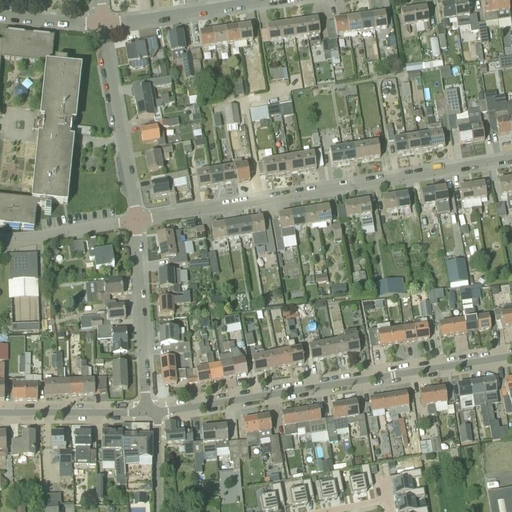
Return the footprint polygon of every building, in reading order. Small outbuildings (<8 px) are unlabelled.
[(481,0),(483,10),(485,23),(498,21),(494,0),(481,0)] [(511,19),(510,20),(507,0),(494,0),(498,21),(499,29),(511,27),(511,30),(511,19)] [(470,26),(468,12),(466,2),(453,4),(456,19),(463,18),(464,26),(470,26)] [(440,6),(444,29),(449,29),(448,21),(456,19),(453,4),(440,6)] [(430,32),(428,18),(426,8),(413,10),(416,26),(423,25),(424,33),(430,32)] [(408,27),(416,26),(413,10),(400,12),(404,36),(409,35),(408,27)] [(384,14),(371,16),(374,32),(387,30),(384,14)] [(361,33),(374,32),(371,16),(359,17),(361,33)] [(359,17),(346,19),(349,35),(361,33),(359,17)] [(334,21),(335,31),(336,37),(349,35),(346,19),(334,21)] [(304,22),(307,38),(307,40),(309,40),(310,48),(315,47),(314,45),(319,44),(317,36),(320,36),(317,20),(304,22)] [(294,40),(307,38),(304,22),(292,24),(294,40)] [(477,25),(480,45),(488,44),(485,23),(477,25)] [(292,24),(279,26),(282,41),(294,40),(292,24)] [(237,28),(240,44),(252,42),(250,26),(237,28)] [(266,27),(268,37),(269,43),(282,41),(279,26),(266,27)] [(461,29),(463,40),(467,40),(467,35),(472,34),(471,27),(461,29)] [(225,30),(227,46),(240,44),(237,28),(225,30)] [(212,32),(215,48),(227,46),(225,30),(212,32)] [(215,48),(212,32),(199,34),(202,50),(215,48)] [(1,56),(13,57),(51,61),(52,61),(52,59),(54,40),(50,40),(48,38),(43,37),(41,38),(40,38),(39,37),(34,36),(32,38),(25,37),(23,35),(18,34),(16,35),(15,35),(14,34),(9,33),(6,36),(3,35),(1,56)] [(170,44),(171,53),(184,51),(182,34),(168,36),(169,39),(167,39),(168,44),(170,44)] [(446,49),(444,36),(438,37),(440,50),(446,49)] [(128,64),(128,63),(129,68),(132,70),(141,69),(139,61),(144,60),(143,53),(157,50),(156,38),(131,43),(130,43),(129,43),(130,44),(130,46),(127,47),(125,48),(128,64)] [(330,53),(337,52),(335,39),(328,40),(330,53)] [(323,54),(330,53),(328,40),(321,42),(323,54)] [(431,41),(432,58),(440,58),(438,40),(431,41)] [(190,56),(194,78),(201,77),(199,61),(201,61),(200,50),(190,51),(190,56)] [(194,79),(194,78),(190,56),(182,57),(185,80),(194,79)] [(511,57),(498,59),(500,71),(511,69),(511,57)] [(76,127),(75,127),(71,126),(77,67),(66,66),(66,61),(52,59),(52,61),(51,61),(51,65),(49,65),(35,202),(36,202),(36,205),(37,205),(36,207),(45,208),(45,215),(50,215),(51,209),(52,203),(63,205),(70,135),(75,135),(76,127)] [(442,62),(422,65),(423,71),(443,68),(442,62)] [(407,73),(423,71),(422,65),(422,63),(406,66),(407,73)] [(269,70),(271,83),(288,80),(286,69),(281,70),(281,68),(269,70)] [(439,69),(441,80),(451,78),(449,68),(439,69)] [(151,103),(156,102),(153,88),(171,85),(170,78),(135,84),(137,91),(133,92),(136,105),(151,103)] [(253,80),(255,93),(265,91),(263,78),(253,80)] [(247,94),(255,93),(253,80),(245,81),(247,94)] [(242,83),(235,84),(234,85),(236,97),(244,96),(242,83)] [(12,91),(19,94),(22,88),(15,84),(12,91)] [(23,92),(30,93),(31,85),(24,84),(23,92)] [(401,86),(402,98),(411,97),(409,85),(401,86)] [(443,93),(444,100),(447,118),(460,116),(456,91),(443,93)] [(493,93),(484,94),(485,101),(487,112),(494,111),(498,137),(511,135),(508,120),(506,105),(495,106),(493,93)] [(154,118),(152,110),(162,108),(162,106),(175,103),(174,98),(168,99),(161,101),(156,102),(151,103),(136,105),(138,120),(145,118),(145,120),(154,118)] [(438,120),(439,119),(447,118),(444,100),(435,102),(438,120)] [(487,112),(485,101),(481,102),(477,102),(479,114),(487,112)] [(279,106),(281,115),(281,117),(293,116),(291,104),(279,106)] [(224,107),(227,127),(240,125),(237,106),(224,107)] [(279,106),(267,108),(268,117),(281,115),(279,106)] [(269,120),(268,117),(267,108),(249,111),(251,122),(269,120)] [(215,129),(224,128),(222,114),(213,115),(215,129)] [(158,148),(161,148),(165,147),(162,129),(179,126),(177,119),(157,123),(158,128),(140,131),(143,144),(157,142),(158,148)] [(480,119),(474,120),(468,121),(472,143),(484,141),(480,119)] [(472,143),(468,121),(456,123),(460,145),(472,143)] [(428,127),(429,135),(432,150),(444,148),(440,125),(428,127)] [(311,135),(312,145),(319,144),(318,134),(311,135)] [(429,135),(417,137),(420,152),(432,150),(429,135)] [(417,137),(405,139),(408,154),(420,152),(417,137)] [(393,141),(394,146),(395,156),(408,154),(405,139),(393,141)] [(377,144),(365,146),(367,160),(380,158),(377,144)] [(172,153),(172,152),(171,146),(165,147),(161,148),(162,153),(145,156),(148,173),(162,170),(161,162),(169,161),(168,154),(172,153)] [(356,162),(367,160),(365,146),(353,148),(356,162)] [(353,148),(341,150),(344,164),(356,162),(353,148)] [(329,152),(330,156),(331,166),(344,164),(341,150),(329,152)] [(314,155),(301,157),(303,173),(316,171),(314,155)] [(303,173),(301,157),(288,159),(291,175),(303,173)] [(288,159),(275,161),(278,177),(291,175),(288,159)] [(263,163),(264,169),(265,179),(278,177),(275,161),(263,163)] [(234,168),(237,184),(249,182),(247,166),(234,168)] [(234,168),(221,170),(224,186),(237,184),(234,168)] [(224,186),(221,170),(209,172),(211,188),(224,186)] [(173,188),(186,186),(185,179),(188,179),(187,172),(164,176),(165,182),(151,185),(153,197),(174,194),(173,188)] [(211,188),(209,172),(196,174),(199,190),(211,188)] [(508,214),(511,213),(511,193),(510,180),(497,182),(500,197),(505,196),(506,201),(507,201),(508,210),(507,210),(508,214)] [(215,198),(237,193),(236,184),(213,189),(215,198)] [(471,186),(474,201),(475,208),(476,215),(481,215),(479,200),(486,199),(484,184),(471,186)] [(462,203),(469,202),(474,201),(471,186),(459,188),(462,203)] [(445,188),(433,190),(435,205),(447,203),(445,188)] [(423,207),(435,205),(433,190),(421,192),(423,207)] [(407,195),(395,197),(397,211),(409,209),(407,195)] [(385,213),(397,211),(395,197),(382,199),(385,213)] [(0,201),(0,224),(3,225),(6,223),(12,224),(14,226),(19,227),(21,226),(22,226),(23,227),(28,228),(31,226),(34,226),(36,207),(37,205),(36,205),(0,201)] [(371,216),(370,211),(369,201),(356,203),(359,218),(371,216)] [(344,205),(346,219),(346,220),(359,218),(356,203),(344,205)] [(503,204),(494,205),(496,215),(496,218),(506,217),(503,204)] [(331,224),(330,217),(328,208),(315,210),(318,226),(331,224)] [(315,210),(303,212),(306,228),(318,226),(315,210)] [(303,212),(290,214),(293,230),(306,228),(303,212)] [(278,216),(279,226),(280,229),(282,240),(295,238),(293,230),(290,214),(278,216)] [(249,221),(252,237),(264,234),(262,219),(249,221)] [(249,221),(237,223),(239,239),(252,237),(249,221)] [(224,225),(227,241),(239,239),(237,223),(224,225)] [(227,241),(224,225),(211,227),(214,243),(227,241)] [(331,227),(334,241),(342,240),(339,225),(331,227)] [(196,229),(198,242),(205,240),(203,228),(196,229)] [(284,252),(282,240),(280,229),(274,231),(277,253),(284,252)] [(159,248),(182,244),(180,232),(157,236),(159,248)] [(95,240),(86,241),(90,261),(94,260),(96,270),(114,267),(111,250),(97,253),(95,240)] [(82,242),(73,243),(76,257),(85,256),(82,242)] [(184,244),(182,244),(159,248),(161,260),(168,259),(169,265),(187,264),(184,244)] [(208,254),(211,275),(218,274),(214,253),(208,254)] [(36,255),(14,255),(9,255),(10,282),(37,281),(36,255)] [(449,285),(467,282),(464,261),(446,263),(449,285)] [(169,295),(179,294),(179,286),(180,286),(180,271),(159,272),(160,289),(169,288),(169,295)] [(351,275),(354,294),(367,292),(364,273),(351,275)] [(316,274),(316,282),(328,281),(328,274),(316,274)] [(377,298),(396,295),(393,280),(375,283),(377,298)] [(99,294),(99,295),(90,296),(91,304),(110,303),(109,297),(122,295),(121,281),(103,283),(104,293),(99,294)] [(332,293),(347,293),(347,285),(332,286),(332,293)] [(472,300),(471,291),(470,286),(459,288),(461,302),(472,300)] [(494,302),(507,301),(507,286),(494,286),(494,302)] [(441,290),(434,291),(435,300),(443,298),(441,290)] [(472,300),(473,307),(478,306),(477,300),(481,299),(479,290),(471,291),(472,300)] [(190,306),(190,299),(189,294),(183,294),(182,294),(183,299),(172,299),(159,300),(160,315),(173,314),(172,307),(190,306)] [(420,305),(422,319),(431,318),(428,303),(420,305)] [(81,330),(98,328),(110,327),(109,322),(125,320),(125,319),(126,319),(125,314),(124,314),(124,308),(106,310),(107,313),(100,314),(100,317),(80,318),(81,330)] [(511,313),(500,315),(499,311),(494,311),(496,329),(511,326),(511,313)] [(223,318),(225,327),(240,325),(238,316),(223,318)] [(488,317),(475,319),(477,332),(491,330),(488,317)] [(475,319),(463,321),(466,334),(477,332),(475,319)] [(413,322),(414,329),(416,342),(429,340),(427,326),(421,327),(420,321),(413,322)] [(463,321),(452,323),(454,336),(466,334),(463,321)] [(12,324),(12,332),(39,331),(38,323),(12,324)] [(438,325),(441,338),(454,336),(452,323),(438,325)] [(112,327),(110,327),(98,328),(99,347),(106,347),(106,333),(112,332),(113,345),(113,353),(127,353),(126,345),(127,345),(126,331),(112,332),(112,327)] [(414,329),(402,330),(404,344),(416,342),(414,329)] [(160,346),(161,346),(170,345),(171,355),(190,354),(189,343),(183,344),(183,336),(177,336),(176,330),(160,331),(160,346)] [(402,330),(390,332),(392,346),(404,344),(402,330)] [(343,334),(344,340),(347,355),(360,353),(355,331),(343,334)] [(377,334),(378,338),(379,348),(392,346),(390,332),(377,334)] [(244,336),(247,347),(254,346),(252,334),(244,336)] [(344,340),(332,343),(336,358),(347,355),(344,340)] [(287,344),(288,351),(291,366),(303,364),(300,349),(295,350),(293,342),(287,344)] [(228,344),(230,351),(232,363),(235,378),(247,375),(244,360),(243,360),(242,357),(236,349),(235,350),(234,343),(228,344)] [(332,343),(320,345),(324,360),(336,358),(332,343)] [(0,361),(9,361),(8,344),(0,344),(0,361)] [(311,362),(324,360),(320,345),(308,348),(311,362)] [(206,356),(208,367),(211,382),(223,380),(220,365),(214,366),(211,354),(210,355),(209,348),(204,349),(206,356)] [(279,369),(291,366),(288,351),(276,354),(279,369)] [(25,373),(25,380),(25,402),(37,402),(37,385),(33,385),(33,377),(30,377),(30,354),(25,354),(25,356),(25,373)] [(56,363),(57,370),(57,382),(58,397),(70,397),(69,381),(64,382),(63,370),(61,370),(61,354),(56,354),(56,356),(56,363)] [(264,356),(267,371),(279,369),(276,354),(264,356)] [(267,371),(264,356),(252,359),(255,374),(267,371)] [(161,373),(175,372),(173,359),(160,360),(161,373)] [(81,362),(81,369),(82,381),(82,396),(95,396),(99,395),(98,386),(94,386),(94,380),(88,381),(88,369),(86,369),(86,362),(81,362)] [(232,363),(220,365),(223,380),(235,378),(232,363)] [(113,377),(126,377),(126,364),(112,364),(113,377)] [(196,370),(199,385),(211,382),(208,367),(196,370)] [(191,370),(175,372),(161,373),(163,387),(176,385),(176,380),(186,379),(186,385),(192,384),(191,370)] [(126,377),(113,377),(113,391),(127,390),(126,377)] [(99,395),(107,393),(106,390),(106,378),(97,378),(98,386),(99,395)] [(508,394),(509,397),(503,398),(505,415),(511,414),(511,413),(510,403),(511,402),(511,379),(504,381),(506,394),(508,394)] [(12,380),(12,402),(25,402),(25,380),(12,380)] [(485,404),(486,404),(497,402),(496,393),(494,380),(482,382),(485,404)] [(70,397),(82,396),(82,381),(69,381),(70,397)] [(45,398),(58,397),(57,382),(45,382),(45,398)] [(470,384),(473,406),(485,404),(482,382),(480,382),(470,384)] [(473,406),(470,384),(457,386),(461,410),(474,408),(473,406)] [(444,388),(432,390),(434,405),(447,403),(444,388)] [(436,415),(434,405),(432,390),(419,392),(422,407),(427,406),(428,416),(436,415)] [(406,394),(394,396),(396,409),(408,407),(406,394)] [(398,421),(396,409),(394,396),(382,398),(384,411),(389,410),(390,423),(393,422),(395,438),(401,437),(398,421)] [(369,400),(371,410),(371,413),(384,411),(382,398),(369,400)] [(356,402),(344,404),(347,425),(355,424),(354,418),(359,417),(356,402)] [(344,404),(331,406),(334,424),(326,426),(327,432),(329,444),(337,443),(335,431),(348,429),(347,425),(344,404)] [(318,408),(306,410),(310,435),(327,432),(326,426),(325,420),(320,420),(318,408)] [(312,450),(310,435),(306,410),(294,412),(297,434),(298,437),(305,436),(307,450),(312,450)] [(281,414),(285,437),(297,434),(294,412),(281,414)] [(483,429),(489,428),(487,412),(481,413),(483,429)] [(494,423),(493,412),(487,412),(489,428),(492,441),(496,441),(508,439),(507,428),(499,429),(497,422),(494,423)] [(256,418),(259,441),(268,439),(268,438),(272,437),(271,431),(268,416),(256,418)] [(375,417),(368,419),(370,433),(378,432),(375,417)] [(260,446),(259,441),(256,418),(243,420),(246,436),(247,441),(238,442),(239,451),(239,460),(248,460),(248,448),(260,446)] [(193,444),(192,438),(192,432),(178,433),(178,423),(164,425),(165,425),(166,434),(165,434),(166,445),(184,443),(185,456),(194,455),(193,444)] [(367,437),(365,423),(358,424),(360,438),(367,437)] [(121,437),(124,477),(126,494),(152,493),(152,437),(149,437),(149,425),(131,425),(131,437),(121,437)] [(226,427),(214,428),(216,451),(228,450),(226,427)] [(469,427),(459,429),(462,445),(471,443),(469,427)] [(214,428),(202,429),(202,439),(203,443),(204,453),(216,452),(216,451),(214,428)] [(65,443),(63,443),(63,434),(57,434),(57,432),(52,432),(52,434),(51,434),(51,450),(57,450),(57,452),(59,452),(59,464),(71,464),(71,452),(65,452),(65,443)] [(90,451),(90,444),(90,434),(75,433),(75,460),(89,460),(89,466),(96,466),(96,451),(90,451)] [(11,442),(11,450),(11,458),(34,458),(34,434),(23,434),(23,442),(11,442)] [(115,478),(124,477),(121,437),(121,434),(102,434),(102,463),(114,463),(115,478)] [(268,439),(269,440),(271,456),(272,456),(274,466),(282,465),(277,437),(272,437),(268,438),(268,439)] [(430,440),(431,441),(432,453),(441,452),(439,439),(430,440)] [(422,454),(432,453),(431,441),(420,443),(422,454)] [(239,451),(229,452),(230,463),(233,463),(233,471),(240,471),(239,460),(239,451)] [(203,466),(202,455),(194,455),(196,475),(202,474),(201,466),(203,466)] [(368,466),(360,468),(362,478),(348,481),(351,496),(366,493),(365,488),(372,487),(368,466)] [(395,495),(403,494),(412,492),(410,480),(421,478),(420,471),(400,474),(401,481),(393,482),(395,495)] [(339,472),(330,473),(332,480),(318,483),(321,502),(336,499),(335,494),(343,493),(339,472)] [(104,502),(104,478),(96,478),(96,502),(104,502)] [(289,493),(292,508),(307,505),(306,500),(313,499),(310,481),(301,483),(303,490),(289,493)] [(276,506),(284,504),(280,485),(270,487),(272,496),(259,498),(261,511),(269,511),(277,510),(276,506)] [(511,511),(511,489),(486,494),(489,511),(511,511)] [(423,490),(412,492),(403,494),(404,500),(396,501),(397,511),(408,511),(415,511),(415,510),(413,499),(425,497),(423,490)] [(42,496),(43,506),(57,505),(61,505),(60,495),(42,496)]
